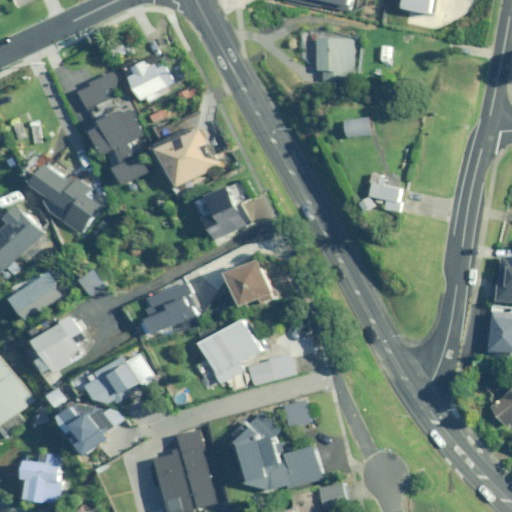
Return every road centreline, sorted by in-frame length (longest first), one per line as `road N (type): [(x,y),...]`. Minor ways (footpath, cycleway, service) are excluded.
road 1 (secondary): [(198,0),(415,398)]
road 2 (residential): [(415,398),(446,344),(488,126)]
road 3 (secondary): [(415,398),(511,505)]
road 4 (residential): [(488,126),(511,3)]
